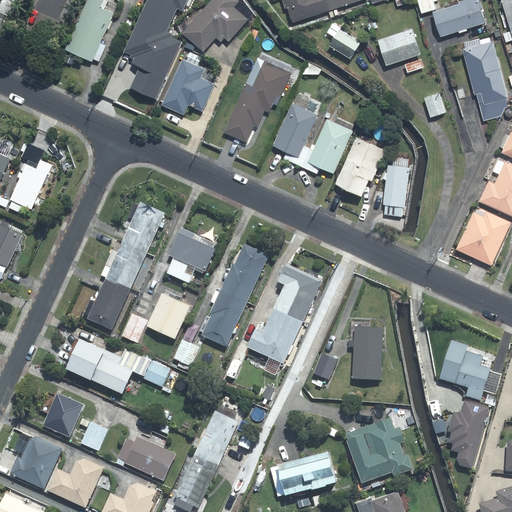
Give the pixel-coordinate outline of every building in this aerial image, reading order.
[(0,0),(0,20),(3,13),(11,16),(18,0),(0,0)] [(92,0),(70,51),(96,63),(97,60),(102,62),(109,46),(105,44),(118,15),(108,10),(112,2),(108,0),(92,0)] [(241,0),(217,0),(187,34),(208,53),(220,39),(225,43),(229,39),(234,42),(254,20),(239,7),(244,2),(241,0)] [(286,0),(289,9),(292,8),(297,24),(330,12),(326,0),(286,0)] [(326,0),(330,12),(333,19),(337,17),(335,11),(368,0),(326,0)] [(421,0),(426,14),(439,9),(437,2),(442,0),(441,0),(421,0)] [(472,0),(464,3),(464,5),(438,13),(445,38),(462,33),(463,35),(471,32),(471,30),(490,24),(482,0),(472,0)] [(143,27),(148,17),(143,14),(124,54),(135,59),(149,30),(143,27)] [(417,30),(383,41),(391,66),(425,55),(417,30)] [(346,31),(335,47),(356,60),(366,44),(346,31)] [(167,41),(177,47),(182,38),(172,32),(167,41)] [(484,41),(485,45),(467,50),(479,95),(481,95),(488,121),(503,117),(508,108),(511,107),(509,101),(511,99),(511,97),(498,42),(494,43),(493,38),(484,41)] [(137,59),(125,83),(156,98),(168,74),(157,69),(161,60),(151,55),(148,64),(137,59)] [(205,79),(209,70),(186,60),(166,106),(187,116),(192,105),(206,112),(219,86),(205,79)] [(425,61),(408,66),(411,73),(427,68),(425,61)] [(260,62),(228,133),(250,143),(258,126),(261,128),(268,112),(273,113),(281,97),(284,98),(295,74),(269,62),(267,65),(260,62)] [(309,63),(302,74),(318,75),(322,70),(309,63)] [(444,94),(429,99),(435,118),(450,113),(444,94)] [(290,153),(288,159),(304,167),(312,149),(308,147),(323,115),(297,104),(277,146),(290,153)] [(312,149),(304,167),(321,174),(324,168),(338,175),(358,132),(331,120),(317,152),(312,149)] [(362,138),(340,185),(369,198),(390,151),(362,138)] [(33,142),(28,154),(38,159),(44,146),(33,142)] [(0,179),(4,181),(15,157),(0,150),(0,179)] [(15,197),(17,198),(13,206),(25,212),(29,203),(36,206),(52,172),(28,161),(24,168),(28,169),(15,197)] [(493,182),(483,203),(511,215),(511,164),(509,163),(499,185),(493,182)] [(393,167),(388,205),(394,206),(393,216),(406,217),(407,207),(409,208),(414,169),(393,167)] [(3,196),(0,201),(9,206),(12,200),(3,196)] [(132,215),(137,217),(126,241),(151,252),(169,212),(145,201),(143,205),(137,202),(132,215)] [(477,214),(460,252),(496,268),(511,230),(511,223),(490,214),(488,219),(477,214)] [(3,223),(0,229),(0,277),(4,279),(9,266),(11,266),(26,233),(3,223)] [(219,247),(221,243),(186,227),(174,255),(178,256),(171,273),(193,283),(199,269),(208,272),(209,270),(211,270),(221,248),(219,247)] [(105,274),(110,277),(109,279),(134,290),(151,252),(126,241),(115,267),(109,265),(105,274)] [(237,262),(225,290),(251,302),(273,255),(248,244),(240,263),(237,262)] [(282,281),(289,284),(278,308),(307,322),(326,280),(290,264),(282,281)] [(93,315),(91,318),(116,329),(134,290),(109,279),(99,302),(94,300),(88,313),(93,315)] [(207,332),(206,335),(231,346),(251,302),(225,290),(214,314),(215,314),(214,317),(209,315),(202,330),(207,332)] [(168,293),(153,326),(180,338),(195,306),(168,293)] [(263,324),(252,347),(288,363),(307,322),(278,308),(269,327),(263,324)] [(136,313),(125,336),(141,343),(151,320),(136,313)] [(358,346),(356,377),(385,378),(387,326),(359,325),(358,341),(358,346)] [(479,332),(470,329),(467,338),(475,342),(479,332)] [(112,336),(118,340),(121,333),(114,330),(112,336)] [(65,368),(122,394),(133,371),(144,376),(151,360),(125,348),(121,357),(79,338),(65,368)] [(187,339),(177,358),(194,366),(203,347),(187,339)] [(456,339),(445,377),(475,386),(475,387),(472,395),(484,399),(494,368),(494,367),(484,364),(487,355),(481,354),(482,349),(471,346),(472,344),(456,339)] [(326,354),(318,372),(333,378),(341,360),(326,354)] [(146,377),(165,386),(173,370),(155,361),(146,377)] [(240,370),(235,382),(241,385),(246,373),(240,370)] [(271,385),(265,397),(273,401),(278,388),(271,385)] [(61,392),(47,424),(74,437),(89,404),(61,392)] [(476,467),(492,406),(469,400),(466,412),(457,410),(452,429),(456,430),(453,441),(458,442),(456,449),(463,450),(461,458),(464,464),(476,467)] [(198,454),(222,465),(243,421),(219,410),(198,454)] [(353,439),(351,440),(366,482),(397,472),(398,476),(418,469),(412,454),(408,455),(404,443),(409,441),(403,426),(399,428),(395,417),(351,433),(353,439)] [(94,421),(84,443),(101,450),(111,429),(94,421)] [(331,434),(337,437),(340,431),(334,428),(331,434)] [(14,473),(49,489),(67,448),(40,436),(34,439),(26,458),(22,456),(14,473)] [(131,461),(130,463),(168,480),(180,454),(142,436),(140,442),(130,438),(119,463),(126,466),(129,460),(131,461)] [(184,440),(180,448),(186,452),(190,442),(184,440)] [(333,483),(343,481),(336,451),(285,464),(293,494),(319,487),(320,489),(334,485),(333,483)] [(178,496),(180,497),(177,504),(194,511),(197,505),(202,508),(222,465),(198,454),(178,496)] [(51,489),(90,508),(104,478),(108,480),(111,472),(107,470),(109,467),(89,458),(81,461),(75,474),(61,468),(51,489)] [(106,511),(154,511),(159,502),(156,501),(161,491),(143,483),(134,486),(128,499),(115,493),(106,511)] [(511,511),(511,487),(500,491),(502,497),(484,503),(486,511),(511,511)] [(376,498),(361,503),(364,511),(409,511),(402,491),(377,500),(376,498)] [(1,511),(45,511),(10,495),(1,511)] [(316,497),(318,507),(325,505),(323,495),(316,497)]
